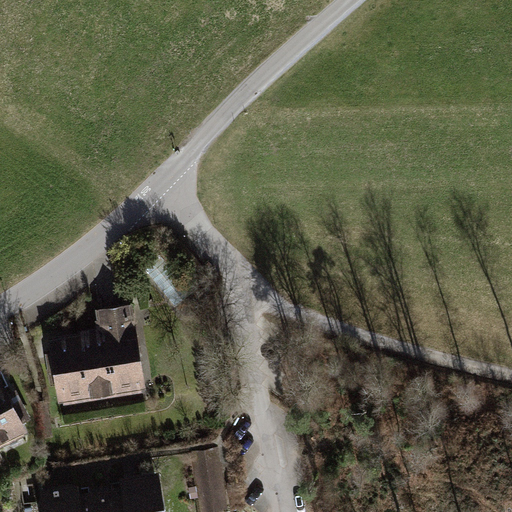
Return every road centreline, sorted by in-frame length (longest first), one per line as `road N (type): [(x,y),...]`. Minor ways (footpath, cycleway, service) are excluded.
road 1 (residential): [(283,511),(226,259),(158,184)]
road 2 (track): [(226,259),(281,314),(511,366)]
road 3 (residential): [(158,184),(351,0)]
road 4 (residential): [(0,303),(56,274),(158,184)]
